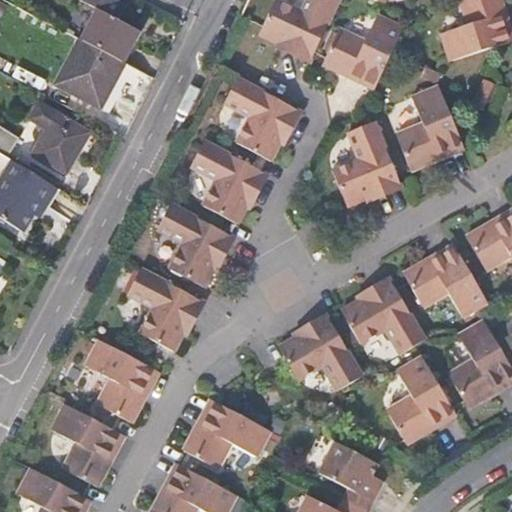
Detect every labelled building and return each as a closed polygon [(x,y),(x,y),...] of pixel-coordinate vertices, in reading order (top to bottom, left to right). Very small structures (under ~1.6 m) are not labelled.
[(77,0),(76,2),(60,31),(79,41),(120,62),(135,32),(113,21),(121,5),(110,0),(77,0)] [(274,0),(262,26),(258,35),(268,39),(277,43),(311,59),(314,54),(338,0),(305,0),(300,10),(276,0),(274,0)] [(440,34),(449,62),(510,41),(500,9),(503,8),(500,0),(460,0),(468,25),(440,34)] [(338,29),(324,59),(322,64),(333,70),(341,74),(343,71),(375,86),(392,50),(403,27),(377,15),(364,41),(338,29)] [(100,108),(123,64),(120,62),(79,41),(55,85),(100,108)] [(247,118),(235,143),(261,156),(270,161),(280,142),(286,131),(296,110),(237,78),(223,105),(247,118)] [(474,100),(484,106),(493,84),(482,79),(474,100)] [(395,136),(411,171),(431,163),(429,160),(436,157),(462,146),(437,87),(412,98),(423,125),(395,136)] [(77,157),(90,137),(41,106),(30,123),(46,134),(32,156),(65,177),(77,157)] [(359,159),(331,172),(342,197),(347,207),(355,204),(365,200),(400,186),(396,177),(374,123),(348,134),(359,159)] [(0,154),(7,159),(20,140),(0,127),(0,154)] [(97,141),(90,137),(77,157),(84,162),(97,141)] [(215,181),(201,206),(227,219),(237,224),(246,206),(253,193),(264,174),(254,168),(204,142),(190,168),(215,181)] [(39,207),(52,186),(7,159),(0,154),(0,219),(18,230),(34,204),(39,207)] [(23,234),(39,207),(34,204),(18,230),(23,234)] [(182,244),(168,269),(194,283),(204,287),(213,269),(223,250),(231,236),(221,231),(170,205),(157,231),(182,244)] [(466,237),(471,245),(485,271),(510,256),(511,259),(511,213),(487,229),(484,226),(466,237)] [(422,262),(402,274),(407,282),(422,307),(446,293),(462,318),(475,310),(488,303),(458,253),(455,248),(424,266),(422,262)] [(0,254),(0,273),(1,274),(8,259),(0,254)] [(151,308),(138,334),(156,344),(174,352),(183,334),(189,324),(200,302),(188,295),(140,269),(126,295),(151,308)] [(340,311),(345,320),(360,345),(385,329),(401,354),(414,346),(424,339),(395,290),(389,281),(359,299),(340,311)] [(279,347),(289,366),(298,381),(323,367),(337,393),(341,389),(362,375),(333,327),(327,318),(308,329),(296,337),(279,347)] [(472,360),(446,375),(461,399),(467,408),(486,397),(485,394),(488,392),(511,377),(511,370),(511,371),(482,320),(458,335),(472,360)] [(110,379),(97,405),(118,416),(132,424),(142,404),(139,402),(155,370),(145,365),(98,341),(85,366),(110,379)] [(411,396),(386,411),(404,439),(406,444),(421,435),(425,433),(423,429),(453,412),(450,406),(420,355),(396,371),(411,396)] [(214,402),(198,433),(194,431),(184,450),(194,455),(219,469),(232,443),(257,456),(271,431),(234,413),(214,402)] [(77,443),(63,470),(85,480),(98,487),(109,468),(105,466),(122,435),(111,429),(64,405),(52,430),(77,443)] [(335,439),(319,472),(350,488),(374,500),(382,485),(369,479),(378,461),(335,439)] [(181,466),(165,496),(161,495),(151,511),(196,511),(199,507),(208,511),(228,511),(238,496),(186,469),(181,466)] [(43,508),(41,511),(80,511),(88,499),(77,493),(31,469),(17,494),(43,508)] [(350,488),(344,499),(368,511),(374,500),(350,488)] [(307,494),(298,511),(341,511),(338,510),(307,494)] [(338,510),(341,511),(368,511),(344,499),(338,510)]
